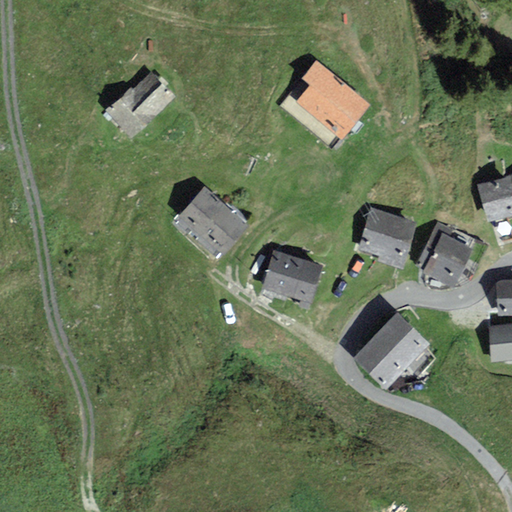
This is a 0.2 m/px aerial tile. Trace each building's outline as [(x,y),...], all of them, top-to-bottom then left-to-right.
[(304,89),(293,102),(335,136),(361,104),(313,65),(298,83),(304,89)] [(105,114),(125,136),(164,99),(144,78),(105,114)] [(511,177),(474,190),(483,216),(511,207),(511,177)] [(235,228),(197,192),(173,217),(211,253),(235,228)] [(369,214),(356,251),(395,264),(407,226),(369,214)] [(438,238),(421,274),(446,285),(463,249),(438,238)] [(271,256),(261,289),(302,301),(312,269),(271,256)] [(511,315),(511,283),(494,285),(497,317),(511,315)] [(393,317),(354,360),(383,385),(421,343),(393,317)] [(511,326),(485,331),(490,361),(511,357),(511,326)]
